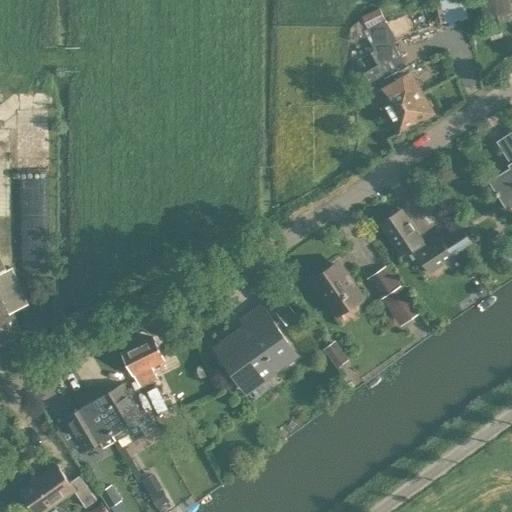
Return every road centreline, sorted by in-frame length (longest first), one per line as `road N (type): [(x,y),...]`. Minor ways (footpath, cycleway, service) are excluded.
road 1 (tertiary): [(0,392),(511,86)]
road 2 (unclassified): [(373,511),(511,410)]
